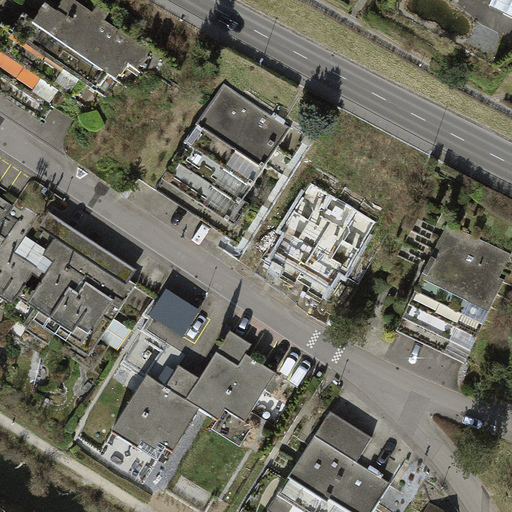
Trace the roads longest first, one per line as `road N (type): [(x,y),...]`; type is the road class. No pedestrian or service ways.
road 1 (residential): [(388,386),(0,130)]
road 2 (secondary): [(202,0),(511,164)]
road 3 (residential): [(473,511),(388,386)]
road 4 (residential): [(511,425),(388,386)]
